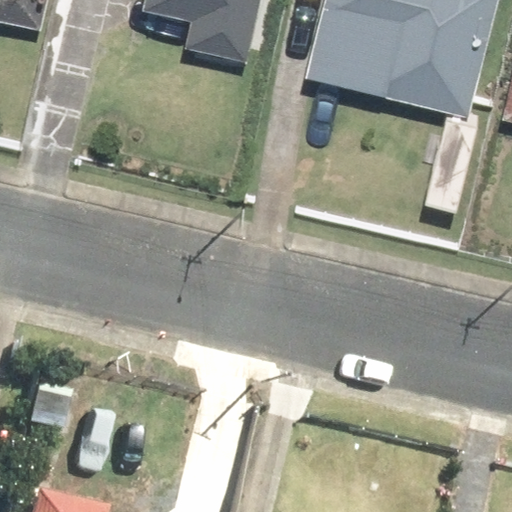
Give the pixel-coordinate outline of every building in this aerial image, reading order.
[(0,0),(0,7),(33,15),(36,0),(0,0)] [(140,0),(134,25),(229,52),(244,0),(140,0)] [(448,101),(482,0),(315,0),(298,51),(448,101)] [(511,56),(499,105),(511,108),(511,56)] [(74,511),(21,499),(17,511),(74,511)]
